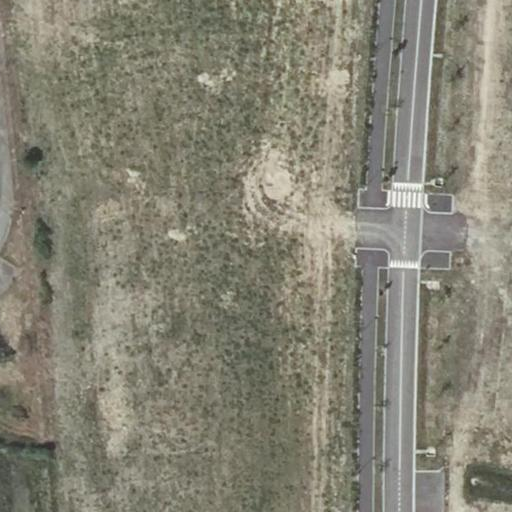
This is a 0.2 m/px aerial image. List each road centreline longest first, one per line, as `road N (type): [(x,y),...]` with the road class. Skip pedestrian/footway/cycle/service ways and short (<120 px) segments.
road 1 (residential): [(400,495),(404,230)]
road 2 (residential): [(404,230),(421,0)]
